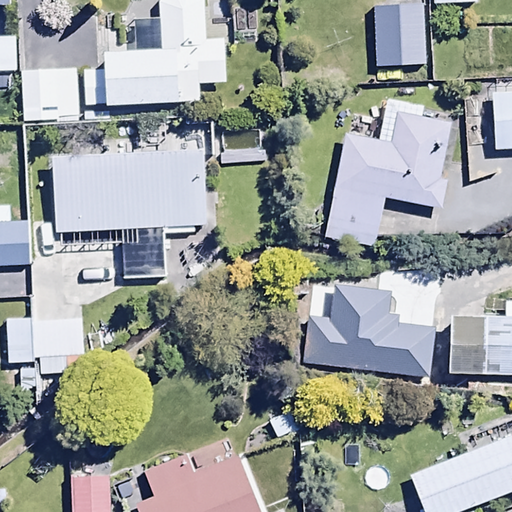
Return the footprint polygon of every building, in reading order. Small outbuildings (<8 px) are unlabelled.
[(11,0),(0,0),(0,11),(12,11),(11,0)] [(475,0),(433,0),(433,9),(476,8),(475,0)] [(106,75),(85,75),(85,112),(202,113),(202,89),(228,89),(227,46),(206,46),(206,2),(160,2),(160,57),(106,57),(106,75)] [(424,12),(375,14),(376,84),(390,84),(389,71),(426,70),(424,12)] [(16,42),(0,42),(0,77),(17,77),(16,42)] [(76,74),(22,77),(24,129),(78,126),(76,74)] [(377,134),(342,128),(323,235),(374,245),(383,193),(441,204),(446,180),(442,179),(453,120),(423,115),(426,101),(384,94),(377,134)] [(511,155),(511,97),(494,98),(497,156),(511,155)] [(207,233),(205,156),(54,163),(57,238),(137,236),(137,250),(124,251),(125,283),(164,282),(162,234),(207,233)] [(10,211),(0,211),(0,271),(28,270),(26,227),(11,227),(10,211)] [(450,373),(450,379),(511,380),(511,306),(506,306),(505,322),(452,321),(451,354),(424,354),(424,372),(450,373)] [(32,321),(33,349),(53,348),(52,315),(32,316),(32,321)] [(33,349),(32,321),(7,322),(9,369),(34,368),(33,349)] [(69,360),(40,360),(40,379),(69,378),(69,360)] [(511,441),(411,480),(422,511),(472,511),(511,497),(511,441)] [(146,478),(155,503),(136,509),(137,511),(258,511),(241,460),(191,477),(186,463),(146,478)] [(108,511),(109,482),(71,482),(71,511),(108,511)]
